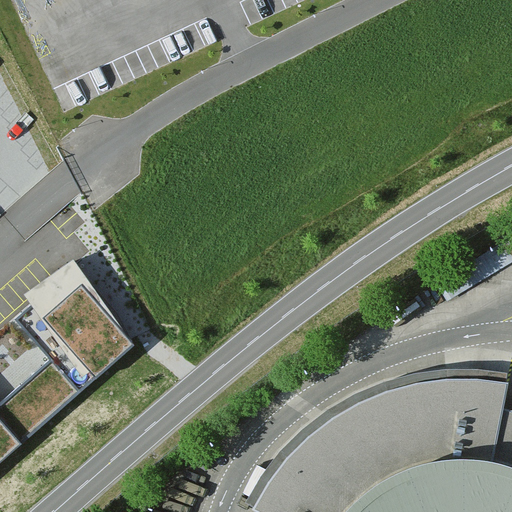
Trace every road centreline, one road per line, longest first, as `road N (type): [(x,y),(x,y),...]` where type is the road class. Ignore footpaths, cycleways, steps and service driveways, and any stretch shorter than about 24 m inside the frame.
road 1 (secondary): [(511,169),(326,285),(56,511)]
road 2 (residential): [(377,0),(203,88),(99,157)]
